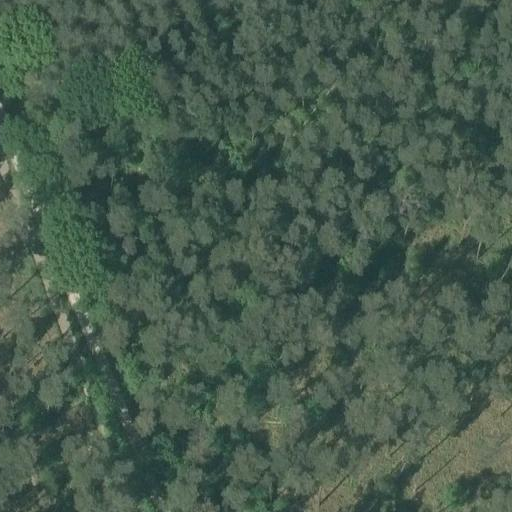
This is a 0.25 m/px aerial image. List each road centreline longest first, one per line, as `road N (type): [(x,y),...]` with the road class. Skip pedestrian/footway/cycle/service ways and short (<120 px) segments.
road 1 (track): [(0,137),(155,511)]
road 2 (unknown): [(0,210),(129,511)]
